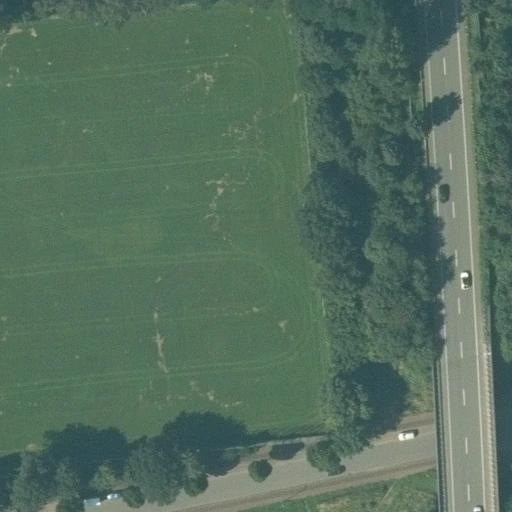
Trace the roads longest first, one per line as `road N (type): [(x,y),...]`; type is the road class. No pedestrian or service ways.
road 1 (primary): [(440,0),(470,511)]
road 2 (residential): [(93,511),(511,426)]
